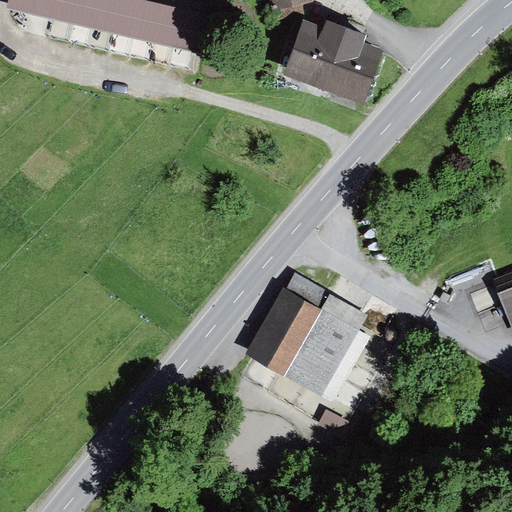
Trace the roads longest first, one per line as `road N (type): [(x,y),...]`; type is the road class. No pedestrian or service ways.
road 1 (tertiary): [(62,511),(329,191),(511,2)]
road 2 (track): [(161,511),(191,455),(230,308)]
